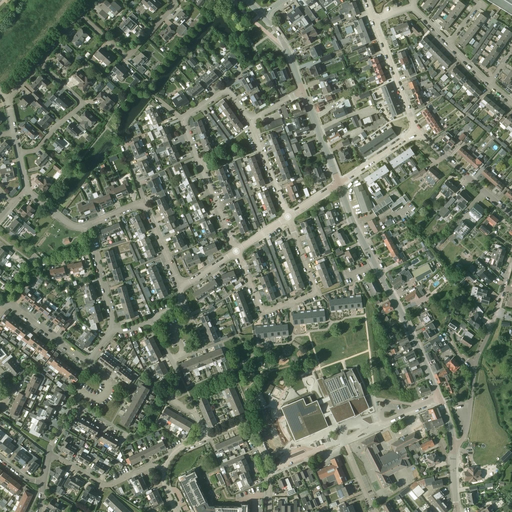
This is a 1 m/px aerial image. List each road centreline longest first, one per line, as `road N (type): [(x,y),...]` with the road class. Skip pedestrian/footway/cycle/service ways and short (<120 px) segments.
road 1 (tertiary): [(439,398),(338,183)]
road 2 (residential): [(235,251),(262,310),(313,298),(287,217)]
road 3 (residential): [(47,453),(82,392),(107,400),(108,380),(88,363)]
road 4 (residential): [(181,119),(235,251)]
road 5 (residential): [(18,151),(34,150),(79,106),(38,61)]
road 6 (residential): [(79,15),(126,54),(172,0)]
road 7 (residential): [(164,469),(149,466),(106,485),(47,453)]
road 8 (residential): [(511,217),(418,130)]
